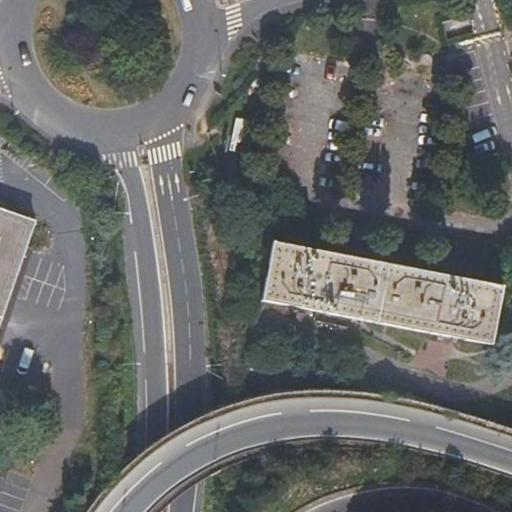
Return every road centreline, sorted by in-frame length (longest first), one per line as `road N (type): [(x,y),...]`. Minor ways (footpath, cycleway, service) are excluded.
road 1 (motorway): [(511,455),(362,420),(262,427),(176,467),(128,511)]
road 2 (motorway): [(178,511),(186,390),(179,242),(161,157),(164,103)]
road 3 (motorway): [(102,122),(123,165),(150,304),(158,401),(146,511)]
road 4 (motorway): [(335,511),(372,496),(415,496),(473,511)]
